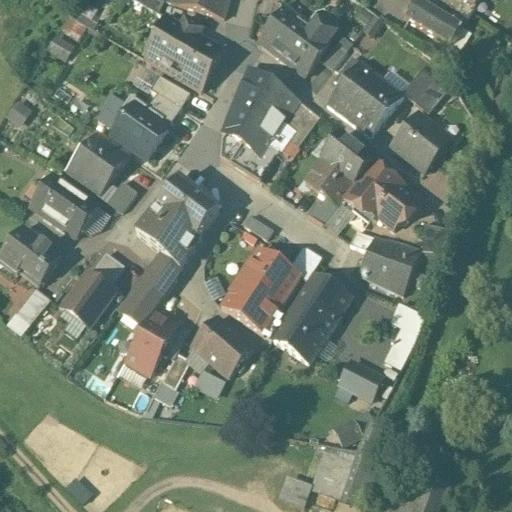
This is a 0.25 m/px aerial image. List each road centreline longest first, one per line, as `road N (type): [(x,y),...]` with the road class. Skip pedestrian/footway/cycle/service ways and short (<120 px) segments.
road 1 (residential): [(237,54),(438,209)]
road 2 (residential): [(240,195),(183,288),(262,352)]
road 3 (residential): [(240,195),(343,258)]
